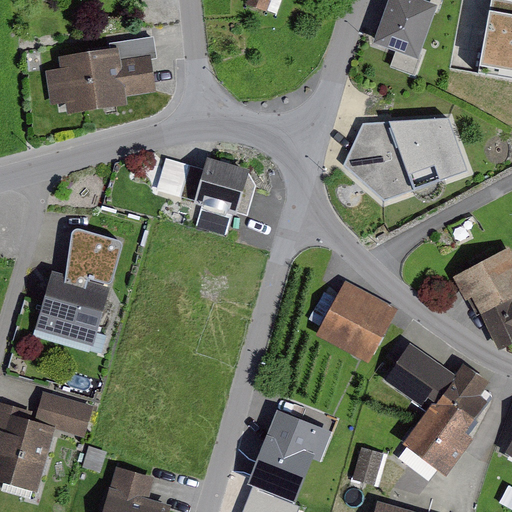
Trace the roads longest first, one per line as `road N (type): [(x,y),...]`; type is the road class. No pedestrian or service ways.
road 1 (residential): [(301,207),(211,511)]
road 2 (residential): [(213,117),(0,174)]
road 3 (unknown): [(498,362),(483,444),(465,478),(434,490),(397,474)]
road 4 (residential): [(511,366),(365,260)]
road 5 (residential): [(365,260),(511,183)]
road 6 (residential): [(357,0),(312,148)]
